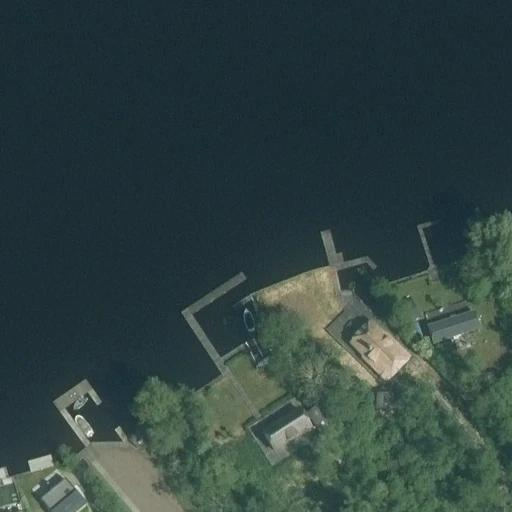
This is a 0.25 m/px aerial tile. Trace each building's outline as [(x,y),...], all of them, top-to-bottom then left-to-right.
[(397,310),(403,321),(417,314),(410,303),(397,310)] [(464,323),(460,312),(427,323),(431,335),(464,323)] [(365,360),(364,361),(389,386),(413,360),(389,337),(387,338),(375,325),(352,348),(365,360)] [(392,413),(393,397),(376,396),(374,412),(392,413)] [(320,407),(306,415),(319,437),(334,428),(320,407)] [(262,435),(273,453),(310,430),(299,412),(262,435)] [(49,511),(78,511),(86,506),(64,480),(40,501),(49,511)]
